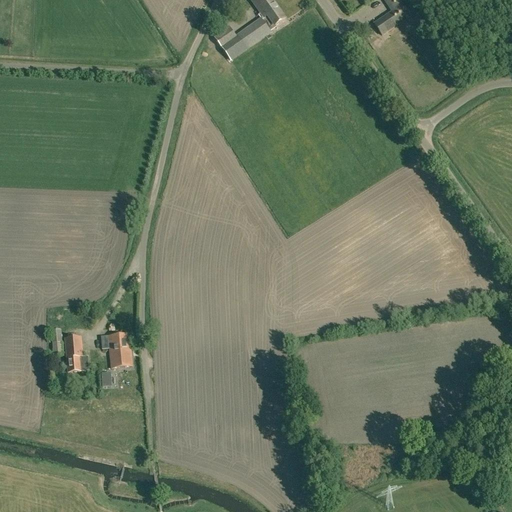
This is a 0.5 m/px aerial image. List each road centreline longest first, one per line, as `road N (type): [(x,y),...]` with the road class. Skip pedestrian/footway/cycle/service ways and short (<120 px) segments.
road 1 (unclassified): [(147,403),(146,224),(182,74),(216,0)]
road 2 (unclassified): [(418,134),(324,0)]
road 3 (unclassified): [(511,263),(418,134)]
